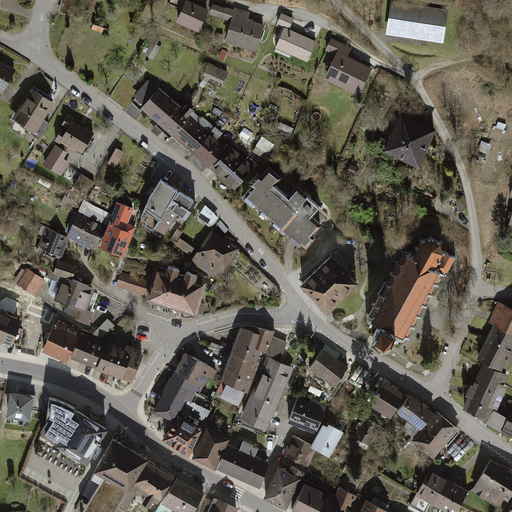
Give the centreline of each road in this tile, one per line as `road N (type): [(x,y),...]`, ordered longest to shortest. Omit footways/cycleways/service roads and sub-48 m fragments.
road 1 (residential): [(304,314),(188,170),(40,55)]
road 2 (residential): [(478,294),(466,177),(435,113),(411,76),(334,0)]
road 3 (residential): [(127,415),(181,336),(240,318),(304,314)]
road 4 (secondary): [(127,415),(154,445),(271,511)]
road 5 (residential): [(433,396),(304,314)]
road 6 (secondary): [(0,364),(63,378),(127,415)]
